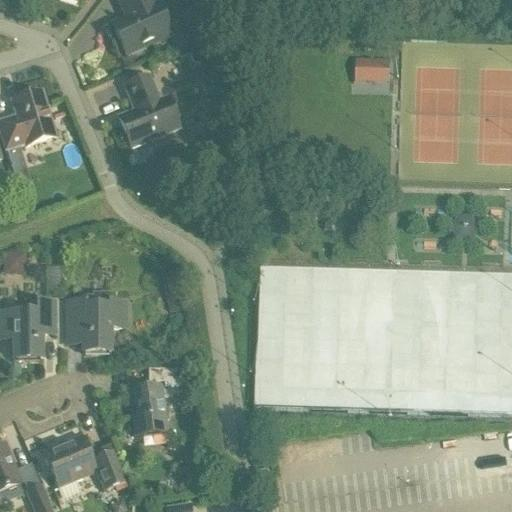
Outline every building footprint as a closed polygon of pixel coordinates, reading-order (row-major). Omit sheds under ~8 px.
[(151,43),(168,35),(155,7),(153,8),(149,0),(115,0),(125,21),(111,28),(125,59),(153,46),(151,43)] [(196,42),(184,47),(188,57),(192,68),(200,67),(196,42)] [(511,45),(367,42),(365,108),(511,111),(511,45)] [(328,62),(327,82),(347,83),(347,75),(359,75),(360,63),(328,62)] [(129,152),(177,132),(165,102),(157,105),(147,81),(123,90),(133,115),(117,121),(129,152)] [(24,150),(54,141),(41,96),(34,98),(29,96),(24,96),(20,99),(18,103),(11,105),(16,122),(9,124),(9,123),(0,125),(0,141),(4,154),(24,148),(24,150)] [(11,172),(0,175),(0,183),(2,189),(15,185),(13,177),(11,172)] [(26,173),(13,177),(15,185),(17,190),(30,186),(26,173)] [(174,272),(162,274),(166,301),(178,300),(174,272)] [(82,305),(65,305),(65,326),(80,326),(80,356),(108,356),(108,331),(124,331),(124,305),(107,305),(107,298),(92,298),(92,301),(82,301),(82,305)] [(52,305),(35,305),(35,317),(23,317),(23,315),(0,315),(0,334),(12,335),(11,362),(39,363),(40,331),(52,331),(52,305)] [(164,435),(160,400),(187,396),(183,372),(146,372),(146,392),(128,395),(134,440),(164,435)] [(126,484),(113,454),(90,463),(80,438),(41,455),(56,493),(95,477),(102,494),(126,484)] [(3,449),(0,449),(0,495),(19,487),(3,449)] [(269,472),(258,474),(259,485),(271,484),(269,472)] [(49,511),(39,489),(25,494),(32,511),(49,511)]
